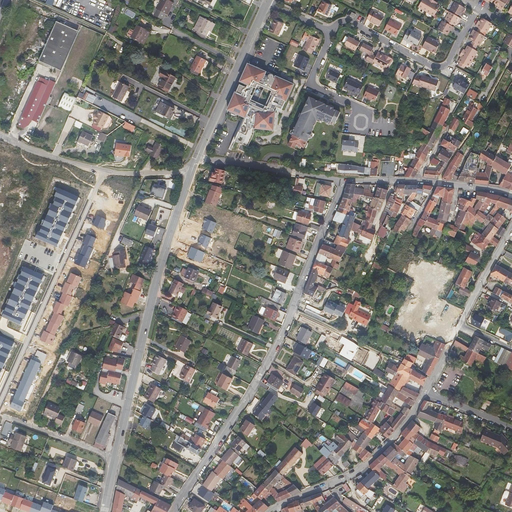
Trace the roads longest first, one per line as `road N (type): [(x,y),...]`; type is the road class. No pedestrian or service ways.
road 1 (residential): [(342,180),(284,329),(173,511)]
road 2 (tertiary): [(190,171),(114,457)]
road 3 (residential): [(104,169),(0,403)]
road 4 (residential): [(268,511),(363,467),(424,391)]
road 5 (residential): [(330,33),(352,23),(440,67),(477,9)]
road 6 (tertiary): [(266,2),(194,159)]
road 7 (residential): [(511,194),(342,180)]
road 8 (residential): [(342,180),(194,159)]
road 9 (unclassified): [(0,414),(114,457)]
road 10 (unknown): [(199,149),(91,94)]
road 11 (residential): [(330,33),(313,83),(361,108),(360,121)]
